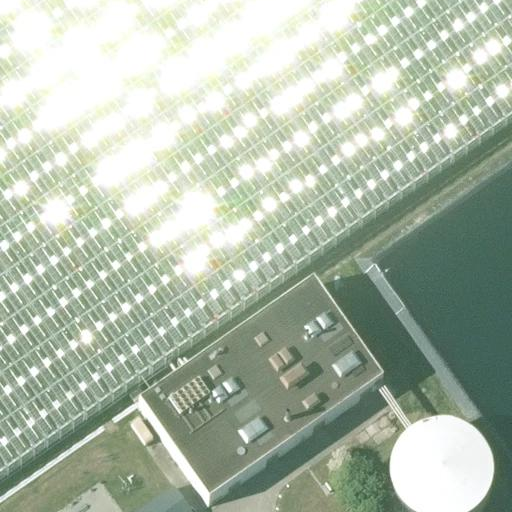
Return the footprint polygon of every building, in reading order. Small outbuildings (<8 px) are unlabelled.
[(511,0),(0,0),(0,483),(511,124),(511,0)] [(138,411),(208,510),(381,389),(311,289),(138,411)] [(392,337),(388,337),(384,337),(381,338),(377,340),(376,341),(373,343),(371,346),(369,349),(368,351),(368,353),(367,356),(367,360),(367,362),(368,365),(370,369),(372,372),(373,373),(376,375),(377,376),(381,378),(384,379),(388,379),(390,379),(393,378),(397,377),(400,375),(401,374),(404,372),(405,370),(407,367),(408,365),(409,362),(409,358),(409,354),(408,353),(407,349),(405,346),(403,343),(400,341),(397,339),(395,338),(392,337)] [(388,486),(389,495),(391,503),(395,511),(483,511),(486,507),(489,499),(491,490),(491,482),(489,473),(486,465),(482,457),(477,450),(470,445),(463,440),(454,437),(446,435),(437,435),(429,436),(420,438),(412,442),(406,447),(399,454),(395,461),(391,469),(389,477),(388,486)] [(186,511),(173,493),(144,511),(186,511)]
